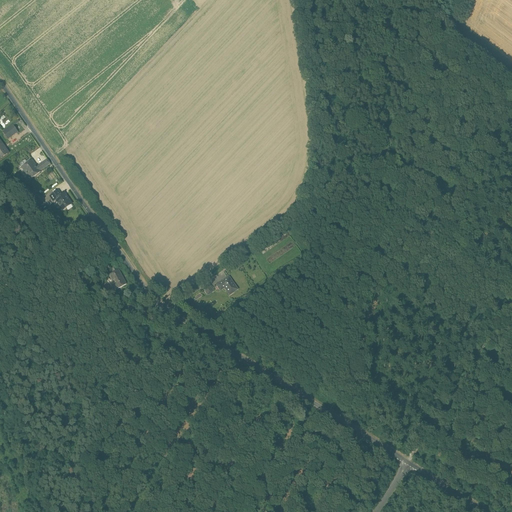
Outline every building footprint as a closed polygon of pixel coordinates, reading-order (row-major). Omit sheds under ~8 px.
[(13,125),(3,132),(7,138),(17,131),(13,125)] [(4,146),(0,148),(0,158),(9,152),(4,146)] [(47,159),(37,166),(40,171),(50,163),(47,159)] [(32,160),(22,167),(26,173),(36,165),(32,160)] [(36,165),(26,173),(30,179),(40,172),(40,171),(37,166),(36,165)] [(58,190),(50,196),(53,201),(56,200),(56,199),(61,195),(58,190)] [(71,204),(66,195),(62,195),(61,195),(56,199),(56,200),(61,207),(60,207),(62,211),(66,208),(71,204)] [(119,269),(115,271),(113,267),(110,269),(112,272),(109,274),(112,279),(117,289),(126,284),(121,274),(119,269)] [(109,274),(103,277),(105,282),(112,279),(109,274)] [(103,277),(99,279),(105,292),(109,289),(108,286),(109,286),(108,284),(107,284),(105,282),(103,277)] [(229,277),(219,284),(222,289),(225,287),(230,295),(238,289),(229,277)] [(209,286),(204,289),(208,295),(213,291),(209,286)]
